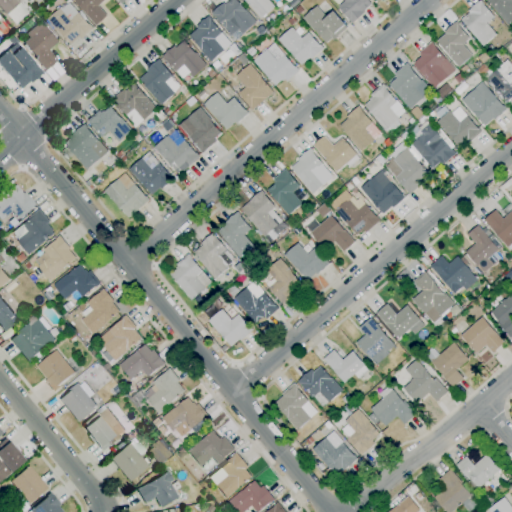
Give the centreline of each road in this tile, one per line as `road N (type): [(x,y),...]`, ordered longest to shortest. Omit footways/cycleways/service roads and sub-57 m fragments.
road 1 (residential): [(0,108),(332,511)]
road 2 (residential): [(128,261),(432,0)]
road 3 (residential): [(233,392),(511,148)]
road 4 (tertiary): [(0,160),(177,0)]
road 5 (residential): [(349,511),(481,405)]
road 6 (residential): [(0,377),(103,511)]
